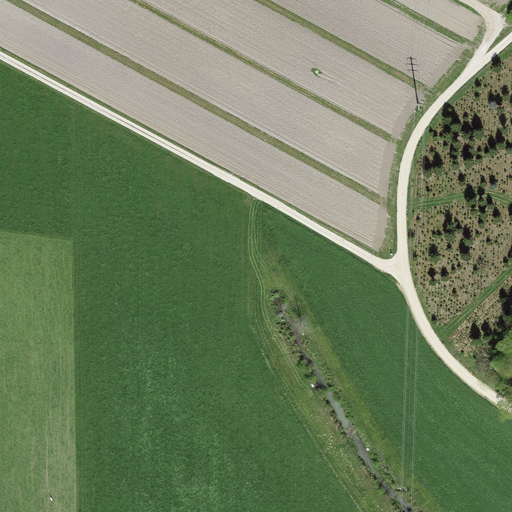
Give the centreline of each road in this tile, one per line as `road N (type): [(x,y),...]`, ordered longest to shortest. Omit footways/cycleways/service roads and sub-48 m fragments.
road 1 (track): [(0,58),(405,279)]
road 2 (track): [(511,35),(446,94),(405,158),(405,279)]
road 3 (track): [(405,279),(447,357),(511,409)]
